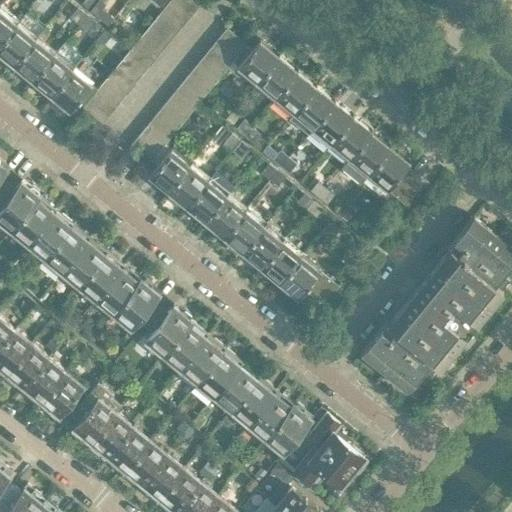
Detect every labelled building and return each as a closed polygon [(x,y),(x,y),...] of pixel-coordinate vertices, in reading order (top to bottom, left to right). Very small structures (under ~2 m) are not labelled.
[(82,0),(81,3),(89,9),(96,0),(82,0)] [(105,6),(97,0),(96,0),(89,9),(97,16),(105,6)] [(192,13),(175,0),(169,0),(164,6),(184,22),(192,13)] [(199,4),(193,0),(175,0),(192,13),(199,4)] [(70,16),(78,23),(86,13),(78,6),(70,16)] [(184,22),(164,6),(155,17),(175,33),(184,22)] [(0,7),(0,42),(17,21),(0,7)] [(86,13),(78,23),(87,29),(94,20),(86,13)] [(175,33),(155,17),(147,27),(167,43),(175,33)] [(17,21),(0,42),(0,53),(13,65),(36,37),(17,21)] [(167,43),(147,27),(139,37),(159,53),(167,43)] [(246,43),(227,27),(220,35),(239,51),(245,44),(246,43)] [(104,29),(97,38),(103,43),(110,34),(104,29)] [(220,35),(211,45),(231,61),(239,51),(220,35)] [(36,37),(13,65),(32,80),(55,52),(36,37)] [(159,53),(139,37),(131,46),(151,62),(159,53)] [(245,44),(239,51),(231,61),(257,82),(280,54),(260,38),(251,49),(245,44)] [(231,61),(211,45),(205,53),(225,69),(231,61)] [(151,62),(131,46),(124,56),(143,72),(151,62)] [(55,52),(32,80),(50,95),(73,67),(55,52)] [(205,53),(198,62),(218,78),(225,69),(205,53)] [(298,69),(280,54),(257,82),(275,97),(298,69)] [(143,72),(124,56),(115,66),(135,82),(143,72)] [(198,62),(190,71),(210,87),(218,78),(198,62)] [(135,82),(115,66),(107,76),(127,92),(135,82)] [(73,67),(50,95),(69,110),(78,100),(84,104),(91,95),(98,87),(73,67)] [(317,84),(298,69),(275,97),(294,112),(317,84)] [(190,71),(183,80),(203,96),(210,87),(190,71)] [(127,92),(107,76),(98,87),(118,103),(127,92)] [(183,80),(176,89),(195,105),(203,96),(183,80)] [(335,99),(317,84),(294,112),(312,127),(335,99)] [(118,103),(98,87),(91,95),(111,111),(118,103)] [(176,89),(168,99),(188,115),(195,105),(176,89)] [(111,111),(91,95),(84,104),(83,106),(102,122),(111,111)] [(168,99),(161,108),(180,124),(188,115),(168,99)] [(354,114),(335,99),(312,127),(331,142),(354,114)] [(161,108),(153,117),(173,133),(180,124),(161,108)] [(373,130),(354,114),(331,142),(350,158),(373,130)] [(153,117),(145,126),(165,142),(173,133),(153,117)] [(243,119),(235,128),(244,135),(252,126),(243,119)] [(145,126),(138,135),(158,151),(165,142),(145,126)] [(252,126),(244,135),(252,142),(260,132),(252,126)] [(391,145),(373,130),(350,158),(368,173),(391,145)] [(241,139),(232,132),(224,142),(233,149),(241,139)] [(138,135),(130,144),(150,160),(151,159),(158,151),(138,135)] [(241,139),(233,149),(241,155),(249,145),(241,139)] [(191,163),(165,142),(158,151),(151,159),(157,164),(148,175),(168,191),(191,163)] [(410,160),(391,145),(368,173),(395,195),(411,176),(403,169),(410,160)] [(280,149),(272,158),(281,166),(289,156),(280,149)] [(289,156),(281,166),(289,172),(296,163),(289,156)] [(278,169),(269,162),(261,172),(270,179),(278,169)] [(191,163),(168,191),(186,206),(209,178),(191,163)] [(286,176),(278,169),(270,179),(278,185),(286,176)] [(411,176),(395,195),(405,203),(421,184),(411,176)] [(209,178),(186,206),(205,221),(228,193),(209,178)] [(318,180),(310,189),(318,196),(326,187),(318,180)] [(15,187),(7,181),(0,189),(0,219),(12,229),(40,194),(38,193),(39,189),(33,184),(29,185),(28,184),(25,187),(19,182),(15,187)] [(334,193),(326,187),(318,196),(326,203),(334,193)] [(228,193),(205,221),(223,236),(246,208),(228,193)] [(315,200),(306,193),(299,203),(307,210),(315,200)] [(50,202),(40,194),(12,229),(29,243),(55,211),(48,205),(50,202)] [(315,200),(307,210),(315,216),(323,207),(315,200)] [(344,202),(336,211),(345,218),(352,209),(344,202)] [(246,208),(223,236),(242,252),(265,224),(246,208)] [(59,215),(55,211),(29,243),(46,256),(74,222),(62,212),(59,215)] [(511,261),(511,246),(474,214),(473,214),(447,246),(449,248),(419,284),(472,327),(503,289),(502,288),(510,279),(502,273),(511,261)] [(334,231),(342,222),(334,215),(326,224),(334,231)] [(84,230),(74,222),(46,256),(63,270),(89,239),(82,233),(84,230)] [(265,224),(242,252),(261,267),(284,239),(265,224)] [(94,243),(89,239),(63,270),(80,285),(108,250),(96,240),(94,243)] [(284,239),(261,267),(279,282),(302,254),(284,239)] [(118,258),(108,250),(80,285),(97,298),(123,266),(116,261),(118,258)] [(302,254),(279,282),(298,297),(305,288),(314,296),(329,276),(302,254)] [(128,271),(123,266),(97,298),(114,312),(143,277),(142,277),(130,267),(128,271)] [(146,276),(143,277),(114,312),(130,326),(137,317),(145,324),(160,305),(152,299),(156,294),(150,289),(153,286),(152,285),(152,281),(146,276)] [(329,276),(314,296),(323,303),(339,284),(329,276)] [(361,351),(407,389),(424,369),(431,375),(439,365),(440,366),(472,327),(419,284),(389,321),(387,319),(361,351)] [(167,312),(160,305),(145,324),(153,330),(146,338),(164,353),(192,318),(191,317),(191,313),(185,308),(181,309),(180,308),(178,311),(171,306),(167,312)] [(44,325),(52,315),(48,311),(40,321),(44,325)] [(0,314),(0,345),(15,327),(0,314)] [(203,327),(192,318),(164,353),(180,367),(206,335),(200,330),(203,327)] [(87,326),(81,333),(88,338),(94,331),(87,326)] [(15,327),(0,345),(0,371),(4,375),(32,341),(15,327)] [(45,344),(52,351),(61,341),(53,334),(45,344)] [(212,339),(206,335),(180,367),(198,381),(226,346),(214,336),(212,339)] [(32,341),(4,375),(15,384),(18,380),(24,385),(49,355),(32,341)] [(91,352),(84,346),(75,357),(82,363),(91,352)] [(237,355),(226,346),(198,381),(215,395),(241,363),(234,358),(237,355)] [(49,355),(24,385),(30,390),(26,393),(38,403),(66,369),(49,355)] [(246,367),(241,363),(215,395),(232,409),(260,374),(248,364),(246,367)] [(66,369),(38,403),(49,412),(52,408),(58,413),(83,383),(66,369)] [(271,383),(260,374),(232,409),(249,422),(274,391),(268,386),(271,383)] [(88,444),(116,410),(121,404),(112,396),(114,393),(99,381),(71,414),(78,419),(73,425),(80,431),(77,434),(88,444)] [(146,390),(137,384),(132,389),(141,396),(146,390)] [(280,395),(274,391),(249,422),(266,436),(294,402),(282,392),(280,395)] [(298,400),(294,402),(266,436),(283,450),(308,418),(302,413),(305,410),(304,409),(304,406),(298,400)] [(116,410),(88,444),(99,453),(102,449),(108,454),(133,423),(116,410)] [(326,410),(307,434),(316,442),(328,428),(332,430),(333,429),(339,422),(326,410)] [(195,419),(191,423),(198,429),(202,424),(195,419)] [(183,433),(188,426),(181,420),(171,432),(177,437),(182,432),(183,433)] [(133,423),(108,454),(114,458),(111,462),(123,472),(151,438),(133,423)] [(195,431),(193,429),(188,426),(183,433),(189,438),(195,431)] [(328,428),(293,470),(311,485),(324,469),(341,483),(352,468),(356,471),(366,459),(363,456),(364,455),(333,429),(332,430),(328,428)] [(151,438),(123,472),(133,480),(136,477),(143,482),(167,452),(151,438)] [(237,449),(229,443),(224,450),(231,456),(237,449)] [(167,452),(143,482),(148,486),(145,490),(156,500),(184,465),(167,452)] [(6,464),(0,459),(0,484),(9,473),(3,468),(6,464)] [(205,476),(213,465),(207,460),(199,471),(205,476)] [(277,462),(271,470),(287,483),(293,475),(277,462)] [(184,465),(156,500),(167,508),(170,504),(177,510),(202,479),(184,465)] [(218,469),(213,465),(205,476),(210,480),(218,469)] [(261,466),(254,474),(259,479),(266,470),(261,466)] [(202,479),(177,510),(179,511),(203,511),(219,493),(202,479)] [(291,484),(276,502),(288,511),(315,511),(320,507),(291,484)] [(1,511),(32,511),(45,496),(34,487),(31,490),(24,485),(1,511)] [(219,493),(203,511),(231,511),(236,507),(219,493)] [(56,505),(45,496),(32,511),(56,511),(53,509),(56,505)] [(257,511),(260,510),(253,505),(247,500),(241,507),(247,511),(257,511)] [(288,511),(276,502),(267,511),(288,511)]
